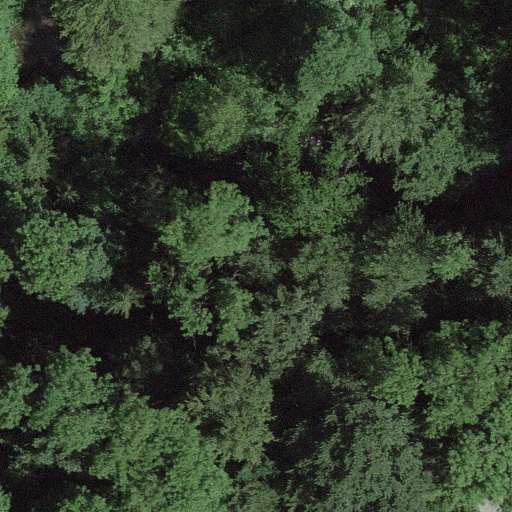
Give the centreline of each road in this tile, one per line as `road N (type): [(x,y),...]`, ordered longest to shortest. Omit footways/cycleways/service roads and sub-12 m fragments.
road 1 (track): [(336,511),(308,499),(195,511)]
road 2 (track): [(125,511),(0,462)]
